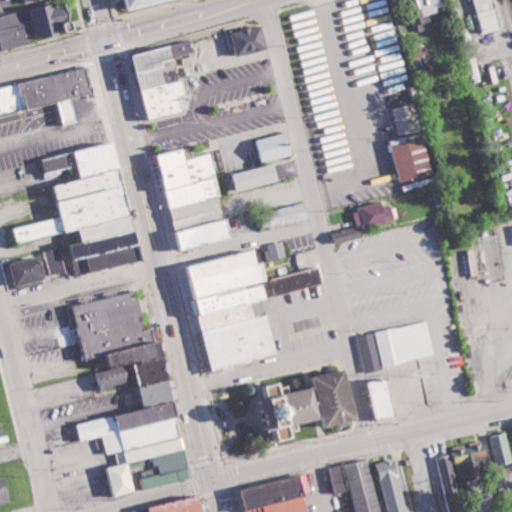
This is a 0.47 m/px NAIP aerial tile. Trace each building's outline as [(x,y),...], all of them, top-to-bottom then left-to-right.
[(130,0),(133,11),(180,0),(130,0)] [(426,14),(446,9),(443,0),(412,0),(415,11),(424,8),(426,14)] [(503,28),(497,0),(471,0),(478,33),(503,28)] [(63,22),(74,21),(73,6),(38,9),(41,39),(64,37),(63,22)] [(39,39),(30,8),(0,16),(0,31),(5,49),(39,39)] [(236,29),(239,52),(269,48),(266,25),(236,29)] [(152,118),(191,109),(185,79),(172,81),(167,59),(196,52),(193,40),(134,53),(137,64),(141,63),(144,76),(142,76),(152,118)] [(0,87),(83,67),(89,93),(70,98),(55,102),(0,115),(0,87)] [(76,121),(70,98),(55,102),(61,125),(76,121)] [(421,129),(413,102),(392,108),(400,135),(421,129)] [(260,161),(296,154),(292,132),(255,139),(260,161)] [(393,140),(403,180),(435,173),(425,132),(393,140)] [(109,142),(115,169),(78,178),(71,151),(109,142)] [(158,170),(154,155),(180,149),(182,160),(184,164),(158,170)] [(214,177),(209,153),(182,160),(184,164),(188,183),(214,177)] [(281,180),(278,163),(233,172),(237,189),(281,180)] [(184,164),(158,170),(163,190),(188,183),(184,164)] [(119,186),(115,169),(78,178),(51,185),(55,201),(119,186)] [(163,190),(188,183),(214,177),(219,195),(215,196),(167,208),(163,190)] [(55,201),(119,186),(127,215),(76,228),(62,231),(55,201)] [(167,208),(170,220),(218,208),(215,196),(167,208)] [(336,243),(365,236),(363,228),(398,219),(395,205),(386,207),(384,200),(357,207),(361,225),(333,232),(336,243)] [(268,226),(311,220),(309,203),(266,209),(268,226)] [(170,220),(173,232),(221,220),(218,208),(170,220)] [(18,227),(21,242),(71,230),(67,215),(18,227)] [(127,215),(130,230),(79,242),(76,228),(127,215)] [(173,232),(178,251),(228,238),(223,219),(221,220),(173,232)] [(130,230),(134,246),(71,261),(67,245),(79,242),(130,230)] [(287,256),(284,241),(268,244),(271,259),(287,256)] [(134,246),(138,261),(75,276),(71,261),(134,246)] [(47,249),(51,274),(65,271),(62,247),(47,249)] [(208,371),(280,354),(270,314),(258,317),(254,302),(272,298),(268,281),(271,281),(266,261),(262,262),(259,248),(185,265),(193,299),(203,297),(207,313),(203,314),(206,330),(199,332),(208,371)] [(20,285),(48,278),(43,255),(14,262),(20,285)] [(278,294),(324,283),(320,266),(274,278),(278,294)] [(152,340),(149,325),(141,327),(132,290),(70,305),(79,343),(82,357),(152,340)] [(364,369),(435,357),(429,321),(358,333),(364,369)] [(353,417),(340,367),(309,374),(313,387),(308,389),(307,386),(288,390),(286,383),(276,386),(275,380),(260,383),(263,397),(255,399),(262,428),(270,426),(273,439),(288,435),(287,431),(297,428),(295,420),(314,416),(313,412),(319,411),(322,424),(353,417)] [(402,414),(394,376),(373,381),(381,419),(402,414)] [(511,460),(511,448),(508,432),(491,436),(498,464),(511,460)] [(490,471),(486,454),(489,453),(486,443),(456,451),(464,483),(485,478),(483,473),(490,471)] [(474,511),(470,487),(457,489),(452,455),(442,456),(450,511),(474,511)] [(391,511),(411,511),(398,458),(380,462),(391,511)] [(382,511),(372,459),(329,467),(334,493),(351,489),(355,511),(382,511)] [(0,504),(14,501),(9,476),(0,478),(0,504)] [(312,511),(306,476),(243,487),(247,511),(260,511),(267,511),(312,511)] [(210,511),(207,495),(131,510),(131,511),(210,511)]
